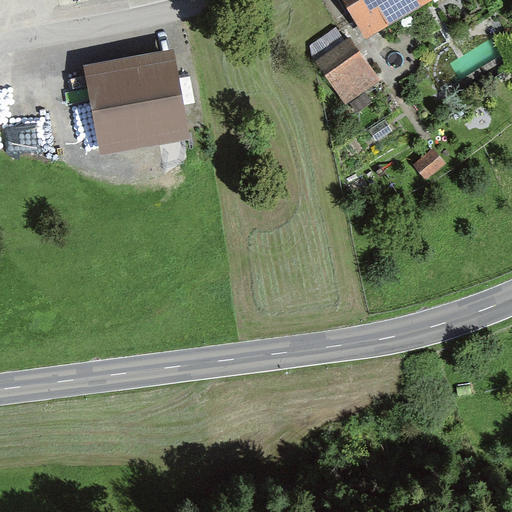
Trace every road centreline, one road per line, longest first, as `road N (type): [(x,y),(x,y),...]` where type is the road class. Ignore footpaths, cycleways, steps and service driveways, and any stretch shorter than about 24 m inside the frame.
road 1 (secondary): [(511,299),(413,333),(0,390)]
road 2 (residential): [(0,45),(210,0)]
